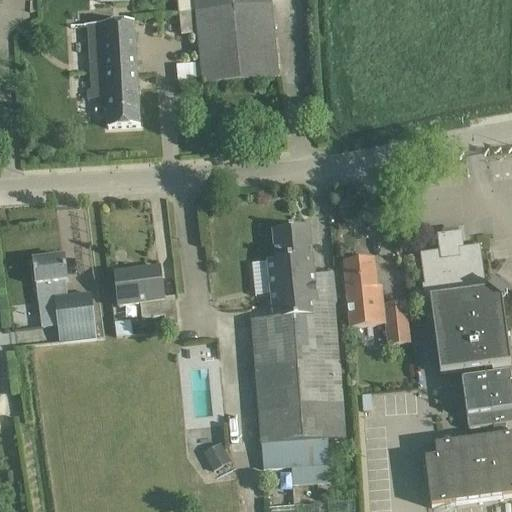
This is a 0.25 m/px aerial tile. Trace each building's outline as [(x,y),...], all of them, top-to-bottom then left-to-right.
[(278,80),(271,7),(270,0),(177,0),(181,36),(196,35),(201,86),(278,80)] [(140,128),(135,53),(134,26),(83,29),(87,94),(105,93),(107,129),(140,128)] [(268,264),(251,265),(255,298),(271,296),(273,311),(271,312),(272,321),(251,322),(260,448),(262,471),(292,469),(328,466),(327,443),(346,441),(335,305),(332,276),(315,278),(310,229),(273,233),(276,263),(268,264)] [(446,242),(445,236),(436,237),(438,253),(419,256),(426,302),(430,302),(440,376),(484,370),(485,380),(461,384),(468,432),(493,429),(494,440),(435,449),(437,461),(425,462),(431,511),(444,511),(511,502),(511,437),(506,439),(505,427),(511,426),(511,388),(510,377),(492,379),(491,369),(511,366),(502,302),(507,295),(495,285),(490,292),(486,293),(479,247),(462,250),(460,240),(446,242)] [(33,263),(36,287),(38,303),(55,301),(58,331),(94,326),(90,296),(67,299),(65,283),(67,283),(64,259),(33,263)] [(343,265),(351,330),(385,326),(381,290),(376,290),(373,269),(375,269),(374,262),(343,265)] [(118,309),(139,306),(141,323),(164,320),(165,330),(177,328),(174,300),(162,301),(158,270),(114,275),(118,309)] [(219,447),(202,455),(212,474),(229,465),(219,447)] [(328,466),(292,469),(293,488),(319,487),(330,486),(328,466)]
